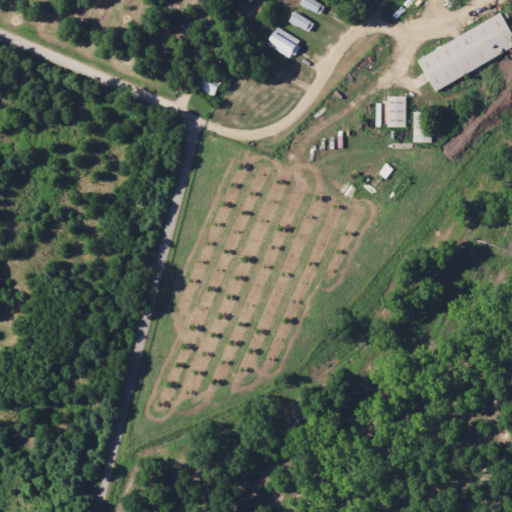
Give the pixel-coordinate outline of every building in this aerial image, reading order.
[(290,22),(308,31),(313,21),(295,12),(290,22)] [(422,55),(438,88),(511,51),(511,25),(506,14),(422,55)] [(302,42),(279,28),(269,44),(292,59),(302,42)] [(409,96),(390,96),(390,126),(408,126),(409,96)] [(434,111),(416,111),(415,141),(434,141),(434,111)]
